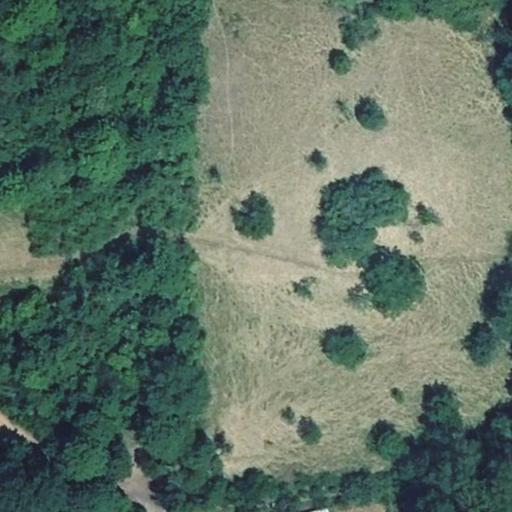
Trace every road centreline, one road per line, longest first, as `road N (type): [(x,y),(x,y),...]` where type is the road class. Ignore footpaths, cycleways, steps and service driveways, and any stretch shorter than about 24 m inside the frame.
road 1 (track): [(229,243),(225,43),(212,0)]
road 2 (track): [(154,511),(0,420)]
